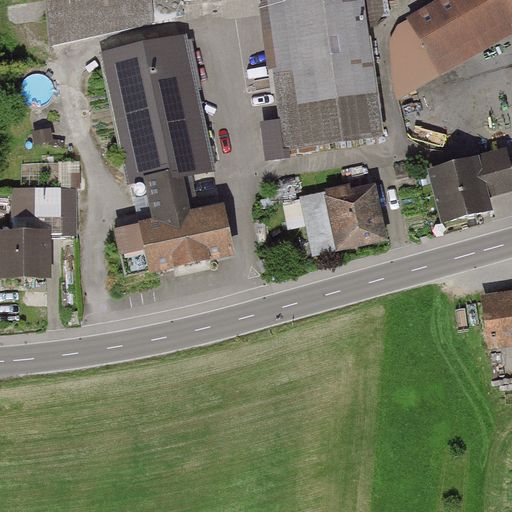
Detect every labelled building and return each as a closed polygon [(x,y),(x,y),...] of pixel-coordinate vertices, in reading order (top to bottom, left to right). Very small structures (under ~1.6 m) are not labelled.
[(46,0),(52,38),(152,26),(149,0),(291,0),(292,5),(270,8),(292,154),(385,141),(365,1),(372,0),(46,0)] [(511,0),(452,0),(395,33),(399,109),(511,43),(511,0)] [(388,28),(387,8),(370,9),(371,29),(388,28)] [(159,222),(116,231),(126,278),(236,255),(226,208),(201,213),(193,174),(213,170),(186,40),(103,57),(130,185),(151,180),(159,222)] [(511,169),(508,154),(433,173),(447,225),(493,213),(490,199),(511,193),(511,169)] [(387,243),(378,187),(329,195),(338,251),(387,243)] [(51,234),(0,235),(0,280),(52,280),(51,234)] [(511,294),(484,298),(490,348),(511,345),(511,294)]
